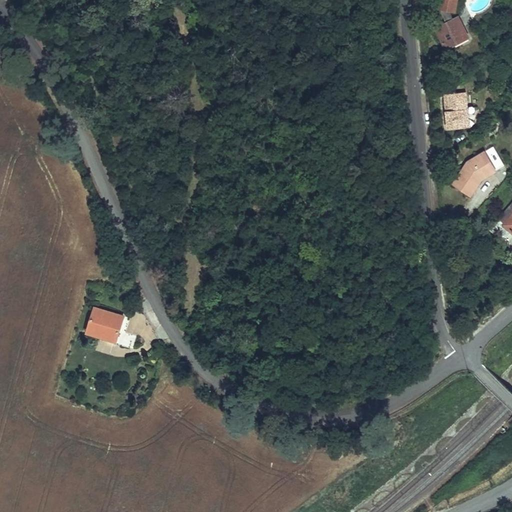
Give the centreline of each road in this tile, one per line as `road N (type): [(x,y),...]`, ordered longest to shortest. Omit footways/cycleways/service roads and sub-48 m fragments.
road 1 (tertiary): [(464,355),(398,397),(346,416),(286,414),(234,390),(166,321),(63,100),(0,6)]
road 2 (residential): [(464,355),(448,342),(437,304),(407,0)]
